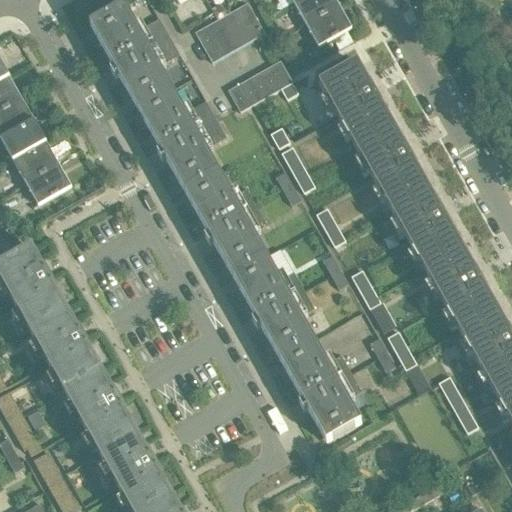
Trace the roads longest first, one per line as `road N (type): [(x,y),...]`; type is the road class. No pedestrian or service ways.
road 1 (residential): [(238,511),(230,490),(273,455),(22,0)]
road 2 (residential): [(511,218),(387,0)]
